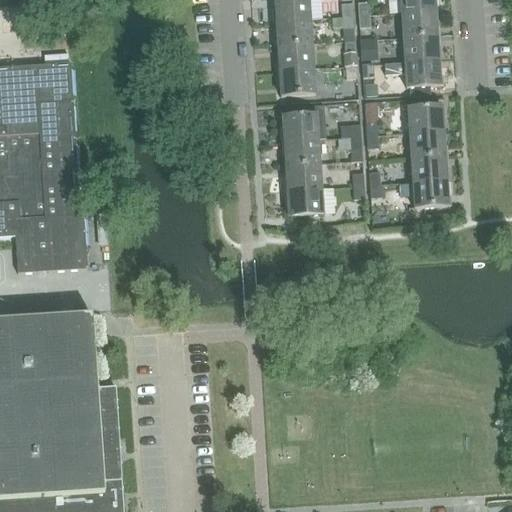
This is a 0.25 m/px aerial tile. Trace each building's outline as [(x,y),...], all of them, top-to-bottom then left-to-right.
[(274,0),(276,24),(310,22),(308,0),(274,0)] [(400,0),(402,15),(436,13),(435,0),(400,0)] [(370,17),(369,5),(358,6),(358,18),(370,17)] [(353,20),(352,7),(341,7),(342,20),(353,20)] [(402,15),(404,41),(438,39),(436,13),(402,15)] [(359,31),(371,30),(370,17),(358,18),(359,31)] [(342,20),(342,32),(353,32),(353,20),(342,20)] [(276,24),(278,50),(312,47),(310,22),(276,24)] [(404,41),(405,66),(439,64),(438,39),(404,41)] [(278,50),(279,74),(314,72),(312,47),(278,50)] [(355,57),(344,58),(345,70),(356,69),(355,57)] [(441,89),(439,64),(405,66),(384,67),(385,78),(406,76),(407,91),(409,91),(410,98),(430,97),(429,90),(441,89)] [(18,264),(19,266),(18,267),(18,277),(88,273),(84,217),(81,217),(71,66),(0,70),(0,240),(16,239),(18,264)] [(362,69),(363,81),(374,80),(373,68),(362,69)] [(345,70),(346,82),(357,82),(356,69),(345,70)] [(314,72),(279,74),(281,100),(316,97),(314,72)] [(408,111),(409,136),(444,134),(442,109),(408,111)] [(282,120),(284,146),(319,143),(317,117),(282,120)] [(377,139),(377,127),(366,127),(366,139),(377,139)] [(349,141),(361,140),(360,128),(340,130),(341,141),(349,141)] [(409,136),(411,161),(445,158),(444,134),(409,136)] [(366,139),(367,153),(378,152),(377,139),(366,139)] [(361,140),(349,141),(351,165),(362,165),(361,140)] [(284,146),(285,170),(320,167),(319,143),(284,146)] [(411,161),(412,186),(447,184),(445,158),(411,161)] [(285,170),(287,195),(322,192),(320,167),(285,170)] [(389,175),(369,176),(369,189),(381,188),(390,187),(389,175)] [(364,189),(363,177),(352,178),(353,190),(364,189)] [(447,184),(412,186),(414,211),(448,209),(447,184)] [(369,189),(370,202),(382,201),(381,188),(369,189)] [(353,190),(353,203),(365,202),(364,189),(353,190)] [(322,192),(287,195),(289,220),(324,218),(322,192)] [(92,317),(0,323),(0,511),(123,511),(116,389),(97,391),(92,317)]
